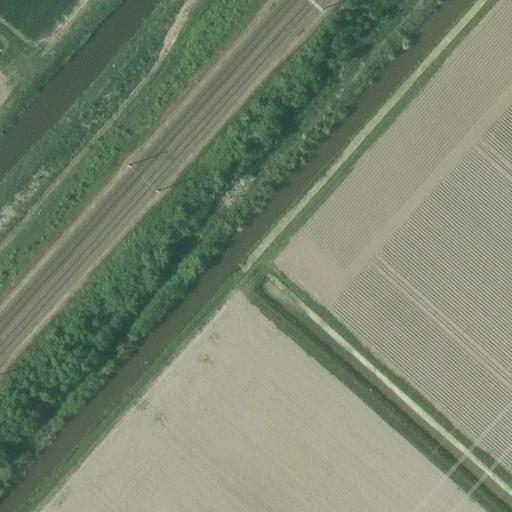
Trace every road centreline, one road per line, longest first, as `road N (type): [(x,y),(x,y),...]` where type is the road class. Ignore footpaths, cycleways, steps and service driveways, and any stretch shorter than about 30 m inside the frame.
road 1 (track): [(0,466),(409,0)]
road 2 (track): [(0,249),(135,87),(194,0)]
